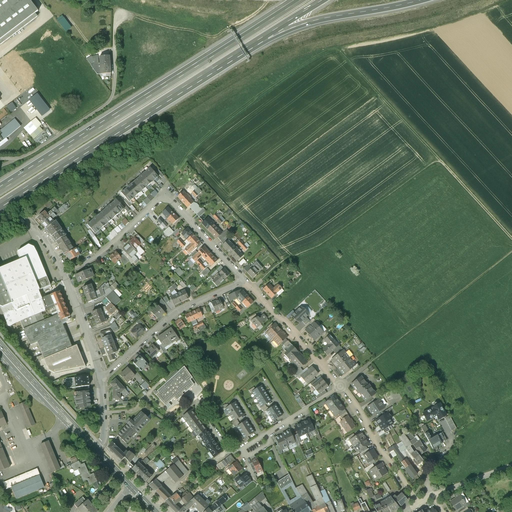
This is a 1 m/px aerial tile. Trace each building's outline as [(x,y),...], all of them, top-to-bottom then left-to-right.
[(0,0),(0,44),(37,17),(35,13),(38,11),(29,0),(22,0),(19,3),(16,0),(0,0)] [(71,28),(62,16),(56,20),(66,32),(71,28)] [(86,59),(91,66),(98,65),(98,64),(98,57),(94,58),(93,57),(92,57),(92,56),(86,59)] [(109,56),(99,57),(100,64),(100,74),(111,73),(109,56)] [(20,63),(8,72),(17,83),(28,75),(20,63)] [(91,66),(97,74),(100,74),(100,64),(98,64),(98,65),(91,66)] [(37,94),(30,99),(43,115),(49,110),(37,94)] [(12,102),(6,107),(11,112),(16,109),(12,102)] [(35,118),(31,122),(37,129),(30,135),(34,139),(43,131),(39,127),(41,125),(35,118)] [(0,130),(3,134),(6,138),(20,126),(14,119),(0,130)] [(31,122),(24,128),(30,135),(37,129),(31,122)] [(150,168),(146,171),(154,181),(158,177),(150,168)] [(150,184),(154,181),(146,171),(142,175),(150,184)] [(142,175),(138,178),(145,188),(150,184),(142,175)] [(138,178),(133,182),(141,191),(145,188),(138,178)] [(133,182),(129,186),(137,195),(141,191),(133,182)] [(129,186),(125,189),(133,198),(137,195),(129,186)] [(191,187),(189,190),(196,197),(198,195),(195,191),(191,187)] [(129,202),(133,198),(125,189),(121,193),(126,199),(129,202)] [(151,194),(147,197),(150,201),(153,199),(157,193),(155,190),(151,193),(151,194)] [(177,197),(182,203),(189,197),(183,191),(177,197)] [(194,202),(189,197),(182,203),(188,208),(189,207),(194,202)] [(116,199),(112,203),(120,212),(124,208),(122,206),(116,199)] [(53,205),(49,200),(44,204),(48,209),(53,205)] [(197,203),(194,202),(189,207),(196,214),(202,209),(197,203)] [(112,203),(108,206),(116,216),(120,212),(112,203)] [(57,210),(49,217),(52,220),(61,212),(63,213),(68,209),(64,204),(57,210)] [(108,206),(104,210),(112,219),(116,216),(108,206)] [(54,207),(47,214),(49,217),(57,210),(54,207)] [(165,217),(167,219),(173,213),(168,207),(162,213),(165,217)] [(202,209),(196,214),(199,218),(206,211),(203,208),(202,209)] [(104,210),(100,214),(108,223),(112,219),(104,210)] [(52,220),(49,217),(47,214),(44,211),(37,218),(41,223),(46,229),(54,222),(52,220)] [(178,219),(173,213),(167,219),(168,221),(169,220),(173,224),(178,219)] [(100,214),(96,217),(103,226),(108,223),(100,214)] [(96,217),(91,221),(99,230),(103,226),(96,217)] [(162,224),(165,228),(167,226),(161,218),(158,220),(162,224)] [(202,223),(207,229),(214,223),(212,221),(211,222),(208,218),(202,223)] [(46,229),(51,236),(62,229),(55,220),(54,222),(46,229)] [(153,232),(162,224),(158,220),(157,220),(149,227),(153,232)] [(95,234),(99,230),(91,221),(87,224),(90,227),(95,234)] [(216,225),(214,223),(207,229),(216,239),(218,237),(222,233),(215,226),(216,225)] [(169,227),(163,232),(168,237),(174,232),(169,227)] [(182,234),(187,239),(193,234),(187,228),(182,234)] [(66,235),(62,229),(51,236),(56,241),(66,235)] [(118,234),(117,234),(114,230),(113,229),(109,233),(110,234),(113,238),(118,234)] [(227,229),(222,233),(218,237),(221,241),(226,237),(230,233),(227,229)] [(137,234),(135,237),(141,244),(144,241),(137,234)] [(200,242),(193,234),(187,239),(191,244),(185,250),(188,254),(196,247),(200,242)] [(74,249),(66,235),(56,241),(64,255),(65,254),(74,249)] [(138,246),(141,244),(135,237),(129,243),(135,249),(138,246)] [(222,245),(232,256),(238,250),(229,240),(224,244),(222,245)] [(240,241),(238,243),(245,250),(247,248),(240,241)] [(137,252),(135,249),(129,243),(122,249),(124,250),(131,258),(137,252)] [(18,251),(17,253),(20,260),(26,257),(39,290),(50,285),(37,253),(34,247),(28,245),(18,251)] [(144,252),(138,246),(135,249),(137,252),(141,255),(144,252)] [(195,262),(202,256),(208,250),(204,247),(197,253),(192,258),(195,262)] [(76,248),(74,249),(65,254),(69,261),(80,255),(76,248)] [(121,253),(123,254),(129,261),(132,264),(134,261),(131,258),(124,250),(121,253)] [(212,255),(208,250),(202,256),(206,261),(212,255)] [(243,256),(238,250),(232,256),(237,261),(243,256)] [(115,251),(108,257),(114,264),(120,259),(121,258),(120,257),(115,251)] [(197,253),(195,251),(188,257),(190,259),(192,258),(197,253)] [(123,254),(120,257),(121,258),(120,259),(125,265),(129,261),(123,254)] [(217,261),(212,255),(206,261),(211,266),(217,261)] [(20,260),(0,267),(0,273),(12,301),(27,295),(39,290),(26,257),(20,260)] [(199,260),(196,262),(203,270),(206,268),(199,260)] [(244,269),(247,272),(253,267),(258,272),(263,268),(257,262),(251,267),(249,265),(244,269)] [(259,273),(258,272),(253,267),(247,272),(253,278),(259,273)] [(210,272),(207,268),(202,273),(205,277),(210,272)] [(220,274),(212,281),(217,286),(230,274),(224,268),(219,273),(220,274)] [(90,269),(76,275),(79,283),(94,276),(90,269)] [(0,305),(3,307),(12,303),(12,301),(0,273),(0,305)] [(96,291),(94,292),(96,299),(104,295),(102,291),(109,287),(107,282),(96,291)] [(119,286),(115,282),(110,287),(113,291),(119,286)] [(82,288),(85,295),(94,292),(91,284),(82,288)] [(174,284),(168,289),(171,293),(177,287),(174,284)] [(269,284),(263,289),(271,298),(277,293),(282,289),(278,284),(273,289),(269,284)] [(42,298),(39,290),(27,295),(35,315),(41,312),(45,310),(41,299),(42,298)] [(185,290),(177,294),(181,302),(188,299),(185,290)] [(230,301),(237,298),(238,298),(240,296),(238,295),(241,293),(240,290),(228,296),(230,301)] [(50,295),(55,306),(58,314),(58,313),(61,320),(67,318),(70,317),(60,291),(50,295)] [(106,298),(111,303),(114,307),(121,300),(113,291),(106,298)] [(238,298),(242,302),(248,296),(243,291),(241,293),(238,295),(240,296),(238,298)] [(96,299),(94,292),(85,295),(88,303),(97,299),(96,299)] [(170,297),(171,299),(170,300),(172,304),(173,303),(174,305),(181,302),(177,294),(170,297)] [(12,303),(3,307),(0,305),(0,307),(4,314),(8,325),(20,321),(35,315),(27,295),(12,301),(12,303)] [(41,299),(45,310),(50,309),(55,306),(50,295),(42,298),(41,299)] [(253,302),(248,296),(242,302),(247,308),(253,302)] [(216,312),(223,309),(221,303),(219,299),(211,303),(212,303),(214,309),(216,312)] [(235,302),(232,304),(239,312),(242,309),(235,302)] [(117,310),(114,307),(111,303),(105,309),(111,315),(117,310)] [(165,313),(158,305),(151,312),(158,319),(165,313)] [(55,306),(50,309),(53,317),(58,314),(55,306)] [(301,307),(291,315),(296,321),(300,323),(302,321),(306,317),(310,314),(304,308),(301,307)] [(91,312),(94,319),(102,316),(101,312),(103,311),(102,308),(91,312)] [(199,309),(192,312),(195,319),(202,316),(199,309)] [(23,329),(45,320),(41,312),(35,315),(20,321),(23,329)] [(191,321),(195,319),(192,312),(185,315),(188,323),(191,321)] [(63,324),(61,320),(58,313),(58,314),(53,317),(45,320),(23,329),(30,345),(37,342),(44,358),(72,347),(63,324)] [(251,320),(253,324),(257,328),(267,318),(263,314),(261,316),(262,317),(260,319),(258,317),(251,320)] [(105,315),(102,316),(94,319),(96,325),(107,321),(105,315)] [(183,323),(180,319),(175,322),(178,327),(183,323)] [(110,326),(113,332),(118,328),(114,322),(110,326)] [(264,330),(265,332),(272,326),(274,324),(272,322),(264,330)] [(314,322),(311,325),(305,330),(315,340),(321,335),(323,332),(314,322)] [(267,333),(272,339),(282,331),(275,323),(274,324),(272,326),(273,327),(267,333)] [(138,324),(131,331),(137,338),(145,331),(141,327),(138,324)] [(171,328),(164,333),(171,343),(171,344),(175,341),(176,342),(179,340),(178,338),(171,328)] [(321,335),(325,339),(330,335),(331,334),(326,330),(323,332),(321,335)] [(288,337),(282,331),(272,339),(278,346),(281,343),(285,339),(288,337)] [(164,348),(171,343),(164,333),(157,338),(158,340),(164,348)] [(110,335),(106,336),(101,338),(105,347),(114,344),(110,335)] [(329,344),(323,350),(328,355),(333,351),(339,345),(330,335),(325,339),(324,340),(329,344)] [(180,336),(178,338),(179,340),(185,349),(188,347),(180,336)] [(156,342),(158,344),(163,352),(164,354),(167,352),(164,348),(158,340),(156,342)] [(105,347),(108,355),(113,353),(117,352),(114,344),(105,347)] [(152,344),(145,351),(151,358),(159,351),(155,347),(152,344)] [(162,354),(163,352),(158,344),(155,347),(159,351),(162,354)] [(72,347),(44,358),(49,370),(54,373),(85,366),(77,345),(72,347)] [(333,351),(335,353),(341,347),(339,345),(333,351)] [(289,361),(290,362),(301,354),(299,352),(298,352),(293,346),(284,354),(290,360),(289,361)] [(343,350),(341,347),(335,353),(337,355),(343,350)] [(331,360),(337,367),(350,358),(343,350),(337,355),(331,360)] [(308,362),(301,354),(290,362),(298,370),(300,368),(308,362)] [(140,356),(133,363),(141,371),(144,368),(148,365),(140,356)] [(356,365),(350,358),(337,367),(343,375),(356,365)] [(186,392),(194,385),(190,379),(192,378),(184,366),(157,391),(158,393),(156,395),(165,405),(174,397),(177,400),(183,394),(182,393),(184,391),(186,392)] [(304,373),(301,376),(301,377),(307,384),(318,374),(312,367),(304,373)] [(128,368),(120,375),(127,383),(135,375),(128,368)] [(302,371),(303,371),(300,368),(298,370),(294,373),(297,376),(302,371)] [(87,376),(74,378),(75,386),(75,387),(88,386),(87,376)] [(362,376),(351,384),(359,393),(360,393),(365,389),(364,388),(369,385),(362,376)] [(67,387),(75,386),(74,378),(66,379),(67,387)] [(120,400),(120,394),(121,393),(125,389),(115,379),(110,384),(113,387),(112,399),(120,400)] [(313,386),(316,390),(325,383),(322,379),(318,382),(313,386)] [(141,386),(145,390),(149,386),(145,381),(141,386)] [(328,387),(325,383),(316,390),(319,394),(324,390),(328,387)] [(369,384),(369,385),(364,388),(365,389),(360,393),(366,401),(372,396),(376,393),(369,384)] [(252,392),(255,397),(265,391),(262,386),(255,390),(252,392)] [(327,393),(324,390),(319,394),(316,397),(317,399),(327,393)] [(268,396),(265,391),(255,397),(259,402),(268,396)] [(79,409),(90,408),(88,392),(77,393),(77,396),(74,397),(75,406),(79,406),(79,409)] [(271,401),(268,396),(259,402),(262,407),(265,405),(271,401)] [(325,404),(330,410),(340,403),(335,396),(327,403),(325,404)] [(374,399),(372,400),(370,402),(371,404),(380,399),(377,396),(374,399)] [(371,404),(367,407),(373,415),(385,407),(380,399),(371,404)] [(35,424),(25,402),(18,405),(27,427),(35,424)] [(226,408),(230,415),(239,409),(235,402),(229,406),(226,408)] [(344,409),(340,403),(330,410),(334,416),(338,414),(344,409)] [(432,408),(423,413),(427,421),(437,416),(439,420),(447,416),(440,403),(432,407),(432,408)] [(266,411),(270,416),(279,410),(276,405),(269,410),(266,411)] [(243,415),(239,409),(230,415),(234,421),(237,419),(243,415)] [(182,417),(186,422),(195,415),(192,410),(182,417)] [(282,416),(279,410),(270,416),(273,421),(275,420),(282,416)] [(0,425),(6,424),(1,412),(0,412),(0,470),(9,467),(0,446),(0,425)] [(376,421),(379,426),(389,419),(392,417),(388,412),(383,416),(376,421)] [(131,421),(127,425),(136,433),(137,434),(150,421),(149,420),(147,418),(141,413),(132,422),(131,421)] [(186,422),(189,426),(199,420),(195,415),(186,422)] [(348,416),(342,420),(343,421),(340,423),(347,433),(355,427),(353,423),(354,423),(351,419),(350,419),(348,416)] [(456,429),(449,416),(445,418),(451,431),(456,429)] [(379,426),(382,431),(384,430),(391,426),(393,424),(389,419),(379,426)] [(189,426),(193,431),(202,425),(199,420),(189,426)] [(237,426),(241,432),(250,427),(246,420),(240,424),(237,426)] [(310,420),(302,423),(307,434),(314,431),(315,431),(313,427),(310,420)] [(421,428),(425,435),(428,433),(427,431),(435,427),(432,422),(421,428)] [(300,437),(307,434),(302,423),(294,427),(298,434),(299,438),(300,437)] [(126,444),(136,433),(127,425),(117,435),(126,444)] [(206,429),(202,425),(193,431),(196,436),(198,435),(206,429)] [(254,433),(250,427),(241,432),(244,439),(248,437),(254,433)] [(198,435),(206,446),(214,441),(206,429),(198,435)] [(282,434),(283,435),(288,446),(295,443),(292,437),(289,431),(282,434)] [(350,440),(353,445),(365,438),(362,432),(355,436),(350,440)] [(406,437),(410,442),(415,438),(411,433),(406,437)] [(407,449),(412,445),(410,442),(406,437),(404,434),(399,437),(401,442),(407,449)] [(288,447),(288,446),(283,435),(276,439),(279,445),(281,451),(288,447)] [(437,436),(431,440),(429,441),(433,449),(441,444),(437,436)] [(369,444),(365,438),(353,445),(357,452),(358,451),(366,446),(369,444)] [(420,440),(418,442),(413,445),(418,451),(417,452),(420,456),(427,451),(423,446),(420,440)] [(222,452),(214,441),(206,446),(214,458),(222,452)] [(48,442),(41,445),(52,473),(59,470),(48,442)] [(405,451),(407,449),(401,442),(399,443),(405,451)] [(112,443),(108,447),(122,460),(124,458),(129,452),(127,450),(123,453),(112,443)] [(393,458),(397,455),(401,452),(395,445),(388,450),(393,458)] [(408,459),(412,456),(411,455),(416,451),(417,452),(418,451),(413,445),(413,446),(412,445),(407,449),(405,451),(406,453),(409,457),(407,458),(408,459)] [(368,449),(360,454),(362,457),(364,456),(363,455),(370,451),(368,449)] [(370,451),(363,455),(364,456),(368,463),(374,460),(378,457),(373,449),(370,451)] [(420,456),(417,452),(416,451),(411,455),(412,456),(416,461),(414,462),(417,466),(424,462),(420,456)] [(134,455),(129,452),(124,458),(129,463),(134,455)] [(397,455),(402,463),(406,460),(401,452),(397,455)] [(216,466),(220,470),(228,464),(234,460),(230,455),(216,466)] [(158,458),(154,463),(161,469),(165,464),(158,458)] [(257,459),(251,462),(252,463),(256,471),(257,473),(262,471),(257,459)] [(402,463),(406,469),(410,466),(406,460),(402,463)] [(179,461),(174,465),(183,476),(188,472),(179,461)] [(78,470),(80,475),(88,472),(84,464),(80,465),(78,462),(73,464),(71,465),(74,472),(78,470)] [(131,470),(139,477),(145,469),(138,462),(131,470)] [(230,466),(228,469),(234,476),(242,469),(236,462),(230,466)] [(388,472),(382,462),(375,467),(369,470),(369,471),(375,480),(388,472)] [(367,473),(369,471),(369,470),(375,467),(373,464),(370,466),(364,469),(367,473)] [(175,483),(183,476),(174,465),(165,472),(169,477),(175,483)] [(416,474),(410,466),(406,469),(412,477),(416,474)] [(44,487),(37,469),(3,483),(6,490),(12,488),(16,499),(44,487)] [(152,476),(145,469),(139,477),(145,483),(152,476)] [(89,475),(88,472),(80,475),(83,481),(87,480),(89,485),(97,482),(93,474),(89,475)] [(159,485),(169,477),(165,472),(155,480),(159,485)] [(250,480),(245,473),(235,481),(241,488),(250,480)] [(311,511),(315,507),(313,503),(302,485),(296,488),(288,475),(276,482),(293,511),(311,511)] [(306,478),(311,488),(317,486),(312,475),(306,478)] [(149,486),(155,492),(162,487),(159,485),(155,480),(149,486)] [(328,511),(325,504),(320,493),(317,486),(311,488),(316,502),(313,503),(315,507),(316,510),(311,511),(328,511)] [(171,498),(162,487),(155,492),(165,502),(171,498)] [(320,493),(325,504),(330,502),(325,490),(320,493)] [(244,511),(246,511),(251,508),(258,503),(259,504),(265,499),(263,495),(263,491),(242,509),(244,511)] [(183,498),(187,504),(194,499),(189,493),(183,498)] [(393,497),(401,507),(408,501),(402,493),(397,498),(395,495),(393,497)] [(176,494),(171,498),(165,502),(174,511),(178,511),(180,510),(173,503),(180,499),(176,494)] [(184,506),(180,510),(178,511),(186,511),(193,506),(199,511),(202,511),(209,506),(198,496),(194,499),(187,504),(184,506)] [(460,496),(450,502),(455,511),(457,510),(465,504),(462,499),(460,496)] [(391,497),(384,501),(390,511),(392,511),(399,508),(391,497)] [(464,497),(462,499),(465,504),(457,510),(458,511),(459,511),(467,507),(470,505),(464,497)] [(74,505),(77,509),(86,502),(82,498),(74,505)] [(223,498),(215,504),(219,508),(222,505),(226,502),(223,498)] [(359,501),(364,511),(369,511),(366,506),(367,504),(366,502),(364,501),(362,499),(359,501)] [(86,502),(77,509),(79,511),(96,511),(90,504),(87,501),(86,502)] [(376,511),(390,511),(384,501),(373,506),(376,511)] [(6,502),(4,508),(12,511),(14,506),(6,502)] [(334,511),(330,502),(325,504),(328,511),(334,511)] [(261,507),(259,504),(258,503),(251,508),(254,511),(266,511),(262,507),(261,507)]
